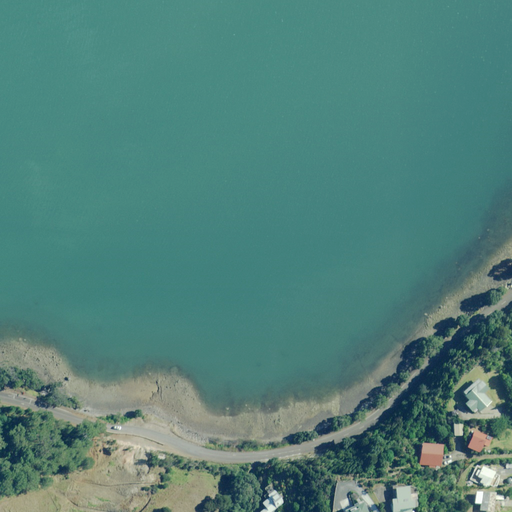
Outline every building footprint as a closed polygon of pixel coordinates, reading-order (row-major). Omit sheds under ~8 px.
[(487,389),(477,379),(461,394),(468,400),(464,404),(472,412),(475,408),(479,412),(490,401),(482,394),(487,389)] [(463,424),(453,424),(453,435),(463,435),(463,424)] [(490,437),(472,430),(465,447),(479,452),(482,444),(487,446),(490,437)] [(441,445),(419,443),(418,464),(440,466),(441,445)] [(494,466),(488,464),(486,468),(481,466),(479,471),(476,469),(471,480),(487,487),(494,472),(492,471),(494,466)] [(269,511),(283,502),(270,485),(264,489),(268,494),(259,501),(263,507),(256,511),(269,511)] [(408,494),(407,486),(393,488),(395,499),(390,500),(391,511),(395,511),(401,511),(411,511),(411,508),(417,507),(415,493),(408,494)] [(494,492),(476,491),(476,498),(480,498),(479,510),(492,511),(494,492)]
